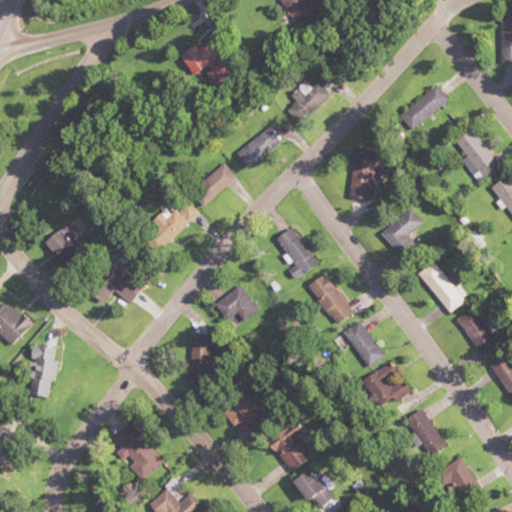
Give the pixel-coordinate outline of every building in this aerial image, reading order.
[(326,0),(292,0),(309,31),(335,16),(326,0)] [(246,82),(228,58),(234,53),(221,35),(191,56),(206,77),(214,70),(231,93),(246,82)] [(286,102),(303,123),(337,97),(319,75),(286,102)] [(407,115),(418,129),(456,100),(445,85),(407,115)] [(289,139),(273,124),(243,154),(259,169),(289,139)] [(504,168),(480,130),(458,144),(482,181),(504,168)] [(380,201),(388,151),(363,147),(354,197),(380,201)] [(241,181),(230,168),(200,191),(210,204),(241,181)] [(511,211),(511,175),(495,188),(511,211)] [(170,211),(149,233),(167,251),(196,222),(182,208),(175,216),(170,211)] [(421,223),(413,213),(386,234),(408,262),(425,250),(411,231),(421,223)] [(280,241),(305,276),(325,262),(300,227),(280,241)] [(66,250),(72,260),(84,251),(78,242),(66,250)] [(151,285),(121,264),(109,282),(139,303),(151,285)] [(424,277),(451,313),(466,301),(439,266),(424,277)] [(359,312),(331,274),(314,286),(342,325),(359,312)] [(219,305),(233,322),(240,316),(247,325),(264,310),(243,285),(219,305)] [(0,312),(0,334),(2,333),(16,347),(37,325),(13,300),(0,312)] [(486,358),(502,347),(474,308),(458,320),(486,358)] [(348,332),(372,368),(389,356),(364,321),(348,332)] [(193,381),(222,382),(223,334),(194,334),(193,381)] [(49,395),(63,362),(55,359),(58,351),(40,344),(26,376),(37,381),(34,389),(49,395)] [(511,356),(494,369),(511,393),(511,356)] [(395,385),(390,369),(374,375),(384,404),(414,395),(410,380),(395,385)] [(276,408),(246,388),(229,415),(259,435),(276,408)] [(452,445),(426,409),(409,421),(436,457),(452,445)] [(166,460),(138,434),(126,447),(134,455),(127,462),(148,480),(166,460)] [(299,472),(315,459),(294,434),(278,447),(299,472)] [(482,491),(468,454),(450,461),(465,498),(482,491)] [(299,484),(324,510),(339,494),(314,468),(299,484)] [(205,511),(205,497),(172,497),(172,511),(205,511)]
